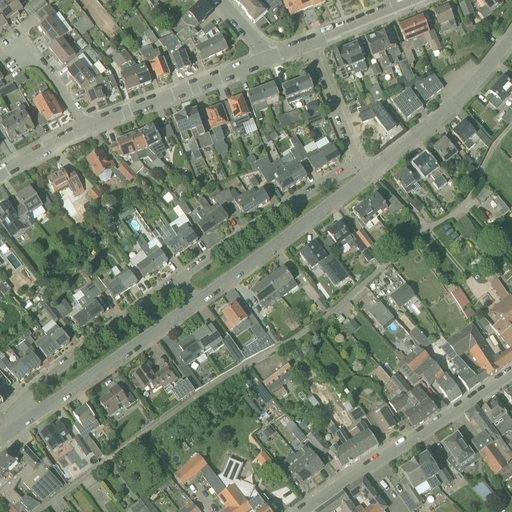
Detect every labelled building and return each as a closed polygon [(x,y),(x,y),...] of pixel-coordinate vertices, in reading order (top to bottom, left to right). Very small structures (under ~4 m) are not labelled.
[(2,0),(5,3),(4,4),(16,18),(20,15),(18,13),(23,9),(21,7),(26,3),(23,0),(2,0)] [(34,0),(29,5),(35,13),(47,3),(44,0),(34,0)] [(246,0),(240,6),(247,15),(259,4),(260,4),(256,0),(246,0)] [(268,5),(273,0),(264,0),(260,4),(259,4),(247,15),(255,24),(272,9),(268,5)] [(289,9),(291,16),(302,11),(297,0),(283,0),(287,9),(289,9)] [(297,0),(302,11),(313,7),(314,8),(310,0),(297,0)] [(310,0),(314,8),(325,3),(323,0),(310,0)] [(479,13),(485,20),(503,5),(499,0),(480,0),(486,7),(479,13)] [(181,45),(193,38),(198,34),(195,30),(199,26),(206,20),(205,19),(212,13),(203,2),(181,21),(187,27),(175,37),(177,39),(181,45)] [(465,17),(473,14),(469,2),(460,5),(465,17)] [(0,6),(0,15),(6,22),(10,19),(12,21),(16,18),(4,4),(0,6)] [(44,38),(59,27),(65,22),(59,14),(57,16),(50,7),(37,17),(44,25),(40,28),(43,33),(41,35),(44,38)] [(452,15),(449,7),(435,13),(442,31),(456,26),(454,20),(454,18),(455,18),(453,14),(452,15)] [(9,27),(6,22),(0,15),(0,30),(3,28),(5,30),(9,27)] [(82,35),(94,26),(86,16),(74,25),(82,35)] [(412,23),(421,47),(431,43),(434,52),(441,49),(435,33),(430,35),(429,33),(430,33),(424,18),(412,23)] [(201,31),(206,37),(216,28),(212,23),(201,31)] [(421,47),(412,23),(399,27),(405,43),(406,42),(410,51),(404,53),(407,60),(409,66),(413,65),(415,61),(411,51),(421,47)] [(462,38),(463,37),(468,35),(465,26),(457,29),(462,38)] [(59,27),(44,38),(48,43),(50,41),(53,45),(53,46),(63,38),(63,39),(66,36),(59,27)] [(157,37),(151,29),(151,30),(145,34),(153,45),(159,41),(157,37)] [(389,32),(379,35),(391,67),(394,65),(391,57),(398,55),(389,32)] [(209,42),(215,56),(228,51),(221,34),(214,37),(215,40),(209,42)] [(391,67),(379,35),(370,39),(369,38),(366,39),(366,40),(365,41),(371,57),(378,54),(379,57),(380,56),(381,61),(380,61),(383,70),(383,69),(385,75),(391,73),(389,67),(391,67)] [(53,46),(49,48),(53,53),(51,55),(54,59),(69,47),(63,39),(63,38),(53,46)] [(181,45),(188,54),(189,56),(197,50),(202,62),(215,56),(209,42),(207,38),(195,43),(193,38),(181,45)] [(186,55),(188,54),(181,45),(177,39),(174,42),(177,48),(168,51),(174,66),(176,65),(179,73),(191,69),(186,55)] [(361,70),(362,72),(367,70),(358,45),(353,47),(352,45),(347,47),(347,49),(345,50),(354,73),(361,70)] [(69,47),(54,59),(57,63),(60,61),(63,66),(76,56),(69,47)] [(86,51),(89,56),(94,52),(90,48),(86,51)] [(154,53),(153,49),(141,54),(151,65),(154,73),(156,73),(159,81),(170,76),(164,60),(163,60),(159,51),(154,53)] [(354,73),(345,50),(343,50),(342,49),(337,51),(338,53),(333,54),(337,65),(343,80),(348,78),(347,74),(353,72),(354,73)] [(125,51),(120,55),(133,70),(140,88),(152,83),(145,66),(138,69),(132,61),(133,60),(125,51)] [(133,70),(120,55),(119,54),(112,59),(120,68),(122,75),(121,76),(127,92),(140,88),(133,70)] [(87,71),(77,58),(67,66),(71,70),(68,72),(72,77),(70,79),(73,83),(87,71)] [(414,80),(409,66),(407,60),(399,63),(405,79),(397,82),(401,92),(417,85),(414,80)] [(375,76),(381,74),(377,64),(371,67),(375,76)] [(94,67),(92,68),(91,68),(87,71),(73,83),(76,87),(78,85),(82,90),(85,87),(87,95),(99,90),(96,82),(104,80),(94,67)] [(393,104),(406,121),(423,108),(421,106),(444,88),(434,75),(417,85),(401,92),(389,97),(394,103),(393,104)] [(26,80),(24,76),(15,80),(14,81),(18,87),(19,86),(27,82),(26,80)] [(118,88),(113,76),(108,78),(112,90),(118,88)] [(314,90),(309,78),(296,83),(302,100),(311,97),(310,96),(315,94),(313,90),(314,90)] [(503,103),(511,93),(511,85),(505,79),(492,93),(503,103)] [(99,90),(87,95),(84,96),(86,101),(89,100),(91,105),(106,100),(102,89),(99,90),(96,82),(99,90)] [(296,83),(282,88),(288,105),(302,100),(296,83)] [(14,85),(4,90),(7,96),(17,91),(14,85)] [(261,90),(268,107),(281,102),(275,85),(261,90)] [(384,98),(378,85),(372,87),(370,94),(371,96),(364,98),(367,106),(373,103),(376,102),(384,98)] [(44,116),(48,123),(62,115),(53,98),(51,99),(49,95),(51,94),(47,87),(40,91),(44,97),(34,103),(42,117),(44,116)] [(261,90),(248,96),(257,122),(262,120),(260,113),(268,109),(267,107),(268,107),(261,90)] [(247,136),(245,130),(243,125),(251,123),(242,98),(241,99),(239,98),(236,99),(235,101),(230,103),(234,115),(228,117),(233,134),(234,134),(236,140),(247,136)] [(367,106),(364,98),(358,101),(361,108),(367,106)] [(367,106),(361,108),(357,109),(363,124),(376,119),(384,129),(388,134),(396,128),(384,111),(376,102),(373,103),(367,106)] [(10,113),(23,136),(24,136),(25,137),(30,135),(29,133),(34,130),(29,121),(31,120),(23,106),(10,113)] [(215,138),(211,139),(212,144),(217,157),(228,153),(227,151),(228,150),(227,146),(225,145),(224,141),(225,140),(220,128),(228,126),(221,106),(207,111),(211,124),(210,124),(212,130),(213,130),(215,136),(214,136),(215,138)] [(307,113),(309,118),(322,114),(320,108),(307,113)] [(196,111),(193,112),(185,115),(198,149),(212,144),(211,139),(209,134),(205,135),(196,111)] [(292,125),(302,121),(298,111),(288,115),(292,125)] [(6,133),(12,143),(17,139),(18,141),(22,138),(22,137),(23,136),(10,113),(0,118),(0,125),(5,134),(6,133)] [(325,122),(322,114),(309,118),(303,120),(306,129),(311,127),(325,122)] [(193,156),(199,154),(198,149),(185,115),(174,119),(181,138),(184,146),(189,144),(193,156)] [(292,125),(288,115),(279,118),(281,124),(275,126),(277,131),(292,125)] [(465,122),(453,133),(469,151),(481,140),(489,149),(491,142),(480,130),(475,134),(465,122)] [(162,129),(168,140),(175,136),(169,125),(162,129)] [(147,148),(157,159),(158,159),(165,166),(170,161),(164,155),(163,156),(155,148),(154,147),(161,143),(153,127),(151,128),(149,127),(147,128),(147,130),(145,131),(146,134),(142,136),(141,134),(140,134),(147,148)] [(140,134),(140,133),(135,135),(134,135),(132,136),(131,137),(130,137),(139,161),(140,161),(148,158),(153,163),(157,159),(147,148),(140,134)] [(291,140),(294,145),(302,159),(306,157),(309,163),(315,174),(327,167),(318,149),(312,153),(311,153),(307,155),(296,136),(291,140)] [(130,169),(135,174),(140,170),(143,167),(140,161),(139,161),(130,137),(129,138),(128,137),(125,138),(125,139),(118,142),(119,145),(110,148),(118,158),(124,156),(124,157),(127,158),(132,156),(135,164),(130,169)] [(446,165),(458,155),(445,140),(434,149),(446,165)] [(318,149),(327,167),(340,159),(331,144),(319,151),(318,149)] [(284,168),(295,186),(307,178),(301,168),(300,168),(297,162),(302,159),(294,145),(288,148),(296,161),(284,168)] [(102,151),(88,159),(93,169),(93,170),(95,175),(96,175),(98,178),(99,178),(101,180),(106,182),(111,180),(112,175),(111,172),(116,169),(112,163),(109,165),(102,151)] [(430,175),(435,182),(433,184),(438,190),(447,184),(445,181),(450,178),(442,168),(438,171),(425,155),(414,164),(425,179),(430,175)] [(471,173),(477,168),(468,157),(462,162),(471,173)] [(137,176),(135,174),(130,169),(125,164),(118,171),(130,183),(137,176)] [(272,175),(267,166),(259,170),(268,185),(275,181),(282,193),(295,186),(284,168),(272,175)] [(394,180),(400,188),(406,195),(418,185),(417,183),(413,179),(407,170),(394,180)] [(64,172),(59,174),(58,174),(53,176),(53,178),(48,180),(51,186),(49,187),(53,195),(69,186),(75,197),(85,192),(75,175),(68,179),(64,172)] [(259,185),(258,184),(260,183),(256,177),(255,178),(250,181),(254,188),(259,185)] [(481,204),(493,193),(488,186),(475,197),(481,204)] [(98,205),(102,202),(105,199),(95,188),(88,194),(98,205)] [(18,209),(17,209),(30,229),(36,225),(37,225),(30,215),(42,207),(31,190),(18,198),(26,210),(21,213),(18,209)] [(228,190),(223,194),(229,205),(235,202),(245,217),(258,209),(248,195),(247,192),(239,197),(235,190),(230,193),(228,190)] [(248,195),(258,209),(270,202),(263,191),(257,195),(255,190),(248,195)] [(204,210),(216,228),(228,220),(221,210),(229,205),(223,194),(222,192),(213,198),(217,205),(211,209),(204,199),(199,203),(204,210)] [(59,202),(55,194),(49,197),(53,205),(59,202)] [(385,204),(377,194),(365,203),(375,215),(380,211),(382,214),(388,209),(392,206),(398,214),(404,209),(394,197),(385,204)] [(42,202),(48,211),(53,207),(47,198),(42,202)] [(410,204),(419,213),(424,207),(416,199),(410,204)] [(186,217),(191,213),(184,202),(178,206),(186,217)] [(375,215),(365,203),(354,212),(362,222),(360,223),(363,229),(377,218),(375,215)] [(26,232),(36,225),(30,229),(17,209),(13,212),(8,205),(0,209),(0,219),(7,231),(12,239),(25,231),(26,232)] [(205,237),(216,228),(204,210),(197,215),(200,219),(195,222),(205,237)] [(480,230),(469,218),(461,224),(463,225),(459,228),(469,240),(480,230)] [(176,225),(171,228),(186,250),(198,241),(186,224),(178,229),(176,225)] [(340,224),(329,233),(339,246),(342,250),(353,241),(370,263),(376,259),(368,249),(369,249),(356,234),(355,233),(350,237),(340,224)] [(186,250),(171,228),(168,231),(171,236),(163,241),(174,258),(186,250)] [(356,234),(369,249),(374,245),(362,230),(356,234)] [(135,241),(141,250),(149,261),(156,271),(168,263),(157,246),(149,252),(147,249),(148,248),(140,237),(135,241)] [(330,238),(324,242),(329,248),(334,244),(330,238)] [(320,251),(315,244),(300,255),(306,262),(307,261),(313,269),(320,264),(327,273),(332,269),(342,283),(349,277),(326,246),(320,251)] [(12,250),(4,257),(16,271),(24,265),(12,250)] [(156,271),(149,261),(145,264),(142,259),(134,265),(145,279),(156,271)] [(125,292),(138,284),(127,269),(116,277),(116,278),(116,279),(125,292)] [(284,269),(268,280),(277,293),(288,284),(293,290),(298,287),(284,269)] [(99,278),(92,283),(101,295),(107,290),(114,300),(125,292),(116,279),(112,281),(109,277),(102,282),(99,278)] [(268,280),(252,292),(265,311),(270,307),(265,301),(277,293),(268,280)] [(0,291),(5,296),(10,292),(2,283),(0,285),(0,291)] [(78,302),(79,304),(93,322),(104,313),(94,300),(101,295),(92,283),(80,291),(85,297),(78,302)] [(390,298),(399,310),(416,297),(406,285),(390,298)] [(462,309),(470,304),(460,288),(451,293),(462,309)] [(511,329),(503,337),(509,344),(511,341),(511,297),(510,296),(498,306),(511,321),(511,329)] [(329,309),(322,299),(316,303),(324,314),(329,309)] [(238,305),(236,302),(230,307),(231,308),(224,314),(230,323),(227,325),(232,331),(249,318),(242,310),(241,311),(237,306),(238,305)] [(65,308),(61,303),(55,307),(64,320),(70,315),(81,331),(93,322),(79,304),(72,310),(69,305),(65,308)] [(369,313),(383,329),(394,319),(380,303),(369,313)] [(44,309),(56,323),(62,319),(50,304),(44,309)] [(511,329),(511,321),(498,306),(490,313),(495,319),(498,317),(501,321),(494,327),(503,337),(511,329)] [(352,334),(360,327),(354,320),(346,327),(352,334)] [(259,341),(242,354),(247,361),(275,345),(267,334),(266,334),(259,324),(251,330),(259,341)] [(472,325),(447,344),(458,357),(469,349),(482,367),(473,374),(481,383),(494,374),(501,370),(500,370),(503,368),(484,342),(472,325)] [(62,332),(58,326),(53,330),(52,329),(46,334),(47,336),(47,337),(48,338),(59,351),(70,341),(62,332)] [(222,342),(212,327),(207,331),(206,329),(193,338),(206,357),(214,352),(212,349),(222,342)] [(419,346),(423,350),(431,344),(417,328),(410,334),(419,346)] [(273,330),(272,330),(267,333),(276,345),(281,341),(273,330)] [(22,335),(26,339),(31,345),(34,342),(29,336),(31,335),(28,331),(22,335)] [(48,338),(47,337),(36,346),(48,360),(59,351),(48,338)] [(206,357),(193,338),(180,347),(185,355),(181,358),(187,367),(198,360),(196,357),(203,352),(206,357)] [(503,368),(511,361),(511,352),(510,350),(505,354),(499,346),(495,348),(488,339),(484,342),(503,368)] [(25,353),(29,350),(24,343),(19,346),(25,353)] [(457,358),(458,357),(447,344),(443,348),(453,362),(464,374),(459,378),(469,391),(481,383),(473,374),(457,358)] [(419,346),(402,361),(418,379),(421,376),(428,385),(435,379),(441,387),(439,388),(446,397),(447,397),(451,404),(462,396),(446,373),(443,375),(423,350),(419,346)] [(300,348),(296,352),(295,352),(302,360),(307,356),(300,348)] [(241,364),(247,361),(242,354),(239,349),(233,353),(241,364)] [(19,360),(19,361),(30,374),(41,365),(34,355),(23,364),(19,360)] [(30,374),(19,361),(13,365),(12,363),(11,364),(6,358),(2,361),(0,358),(0,367),(3,371),(7,368),(19,383),(30,374)] [(418,379),(402,361),(396,365),(412,384),(418,379)] [(297,376),(288,364),(282,369),(291,380),(297,376)] [(174,391),(171,393),(172,394),(173,394),(179,404),(195,393),(187,382),(186,379),(182,381),(182,380),(175,385),(175,384),(181,379),(171,365),(164,369),(165,371),(156,377),(161,386),(164,390),(170,386),(174,391)] [(161,386),(156,377),(148,366),(141,370),(140,369),(136,372),(137,373),(134,375),(139,382),(134,385),(140,393),(149,387),(152,392),(161,386)] [(276,374),(284,385),(291,380),(282,369),(276,374)] [(397,374),(391,379),(382,369),(381,370),(391,380),(397,387),(412,405),(427,421),(439,412),(424,395),(425,395),(418,388),(413,392),(397,374)] [(405,416),(414,430),(427,422),(427,421),(412,405),(397,387),(391,380),(381,370),(377,373),(387,384),(399,397),(389,403),(396,414),(403,409),(408,415),(405,416)] [(284,385),(276,374),(270,379),(278,390),(284,385)] [(201,389),(193,378),(187,382),(195,393),(201,389)] [(270,379),(264,383),(272,394),(278,390),(270,379)] [(283,387),(275,394),(278,397),(281,394),(284,397),(288,393),(283,387)] [(125,399),(118,388),(114,391),(116,393),(101,403),(102,405),(102,406),(104,409),(104,408),(110,417),(119,411),(117,408),(123,404),(127,410),(136,404),(130,395),(125,399)] [(309,400),(315,407),(318,404),(312,397),(309,400)] [(483,407),(483,410),(482,410),(495,428),(494,429),(500,438),(504,435),(508,432),(509,428),(511,426),(511,421),(501,406),(499,408),(495,401),(489,406),(486,405),(483,407)] [(443,402),(437,406),(440,413),(447,409),(443,402)] [(372,414),(366,418),(375,432),(380,428),(384,435),(396,427),(392,421),(395,418),(387,405),(382,408),(386,413),(375,419),(372,414)] [(95,418),(87,406),(74,415),(79,422),(74,426),(80,435),(92,453),(98,461),(104,457),(93,441),(88,435),(96,429),(95,428),(99,425),(95,418)] [(366,418),(360,407),(349,414),(356,425),(366,418)] [(500,438),(494,429),(477,407),(476,407),(465,415),(470,422),(473,420),(484,434),(472,443),(502,486),(511,478),(511,454),(500,438)] [(262,425),(271,418),(266,413),(257,421),(262,425)] [(360,459),(379,447),(363,422),(357,426),(363,436),(351,443),(360,459)] [(40,436),(52,453),(55,451),(56,452),(59,450),(58,449),(64,445),(65,446),(72,442),(60,423),(40,436)] [(271,426),(257,432),(260,441),(274,435),(271,426)] [(303,444),(308,440),(297,427),(292,431),(303,444)] [(318,430),(307,437),(322,456),(328,452),(322,442),(324,440),(318,430)] [(330,451),(343,470),(360,459),(351,443),(342,430),(336,434),(345,447),(338,451),(336,447),(330,451)] [(92,453),(80,435),(75,439),(86,457),(92,453)] [(461,467),(474,457),(457,435),(451,440),(450,439),(443,444),(444,445),(453,457),(447,462),(464,479),(465,479),(461,475),(465,472),(461,467)] [(300,462),(299,462),(312,477),(323,468),(311,453),(306,446),(294,455),(300,462)] [(48,471),(54,466),(47,458),(41,463),(26,447),(16,455),(17,456),(13,460),(7,454),(3,458),(2,456),(0,457),(0,495),(14,508),(15,509),(19,504),(25,509),(27,511),(30,511),(40,505),(25,497),(22,500),(14,491),(20,480),(42,504),(50,498),(61,488),(56,483),(58,482),(48,471)] [(427,454),(415,462),(428,483),(432,490),(436,494),(441,491),(438,487),(440,486),(434,477),(439,474),(446,486),(453,482),(437,458),(432,462),(427,454)] [(227,491),(199,455),(175,475),(184,486),(201,471),(204,476),(203,477),(228,510),(225,511),(252,511),(243,498),(236,504),(227,492),(227,491)] [(294,476),(301,485),(312,477),(299,462),(292,468),(286,460),(278,466),(289,481),(294,476)] [(415,491),(427,483),(435,495),(436,494),(432,490),(428,483),(415,462),(401,471),(407,479),(402,483),(408,493),(401,497),(410,511),(413,511),(423,506),(422,503),(423,502),(415,491)] [(174,484),(171,480),(159,488),(161,492),(174,484)] [(364,480),(348,490),(354,498),(362,493),(374,507),(367,511),(365,511),(361,507),(356,511),(357,511),(385,511),(384,511),(387,509),(364,480)] [(484,499),(493,491),(483,480),(474,489),(484,499)] [(270,511),(266,507),(269,505),(269,501),(265,496),(262,496),(260,497),(257,493),(248,500),(236,484),(227,491),(227,492),(236,504),(243,498),(252,511),(270,511)] [(357,511),(356,511),(351,503),(344,493),(327,505),(321,509),(323,511),(334,511),(335,511),(341,511),(342,511),(357,511)] [(0,503),(8,511),(16,511),(0,496),(0,503)] [(157,511),(146,498),(136,506),(128,511),(157,511)] [(199,511),(200,511),(193,503),(180,511),(199,511)]
